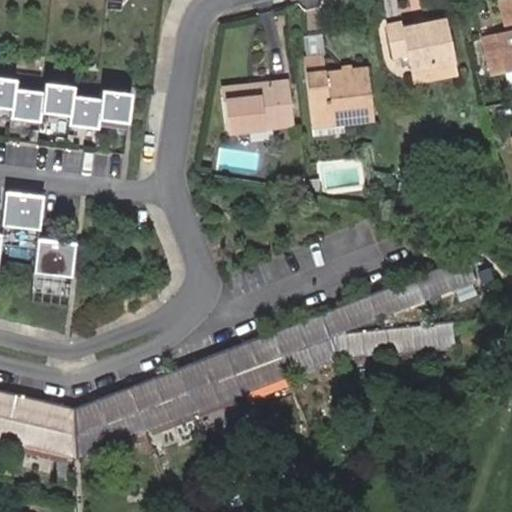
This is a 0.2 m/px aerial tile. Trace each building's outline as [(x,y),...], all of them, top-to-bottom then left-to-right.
[(511,0),(498,0),(506,30),(482,36),(491,76),(504,73),(507,87),(511,89),(511,0)] [(425,23),(424,16),(412,19),(414,26),(425,23)] [(452,58),(445,19),(425,23),(414,26),(402,29),(400,24),(385,27),(390,57),(406,53),(409,68),(452,58)] [(324,36),(306,37),(306,52),(324,52),(324,36)] [(373,118),(367,68),(324,73),(322,56),(303,58),(311,135),(344,132),(342,122),(373,118)] [(411,82),(455,72),(452,58),(409,68),(411,82)] [(15,88),(16,78),(0,76),(0,106),(13,107),(15,88)] [(72,95),(73,84),(44,82),(44,90),(42,112),(71,115),(72,95)] [(289,117),(285,82),(222,88),(227,132),(275,127),(274,119),(289,117)] [(41,120),(42,112),(44,90),(15,88),(13,107),(12,118),(41,120)] [(133,122),(135,92),(101,90),(101,97),(99,120),(133,122)] [(98,128),(99,120),(101,97),(72,95),(71,115),(70,126),(98,128)] [(290,125),(289,117),(274,119),(275,127),(290,125)] [(419,199),(415,173),(404,176),(408,200),(419,199)] [(41,229),(45,195),(6,190),(2,224),(41,229)] [(411,218),(408,203),(388,198),(391,214),(411,218)] [(426,217),(423,198),(407,201),(408,203),(411,218),(411,220),(426,217)] [(511,238),(511,227),(509,214),(496,217),(500,236),(511,238)] [(73,276),(77,242),(38,237),(34,271),(73,276)] [(414,272),(426,299),(475,279),(463,252),(414,272)] [(365,292),(377,319),(426,299),(414,272),(365,292)] [(317,312),(328,339),(377,319),(365,292),(317,312)] [(268,332),(279,359),(328,339),(317,312),(268,332)] [(219,352),(230,379),(279,359),(268,332),(219,352)] [(170,371),(181,399),(230,379),(219,352),(170,371)] [(121,391),(132,418),(181,399),(170,371),(121,391)] [(0,428),(15,432),(24,396),(0,390),(0,428)] [(76,408),(79,441),(132,418),(121,391),(76,408)] [(78,447),(75,408),(24,396),(15,432),(78,447)]
